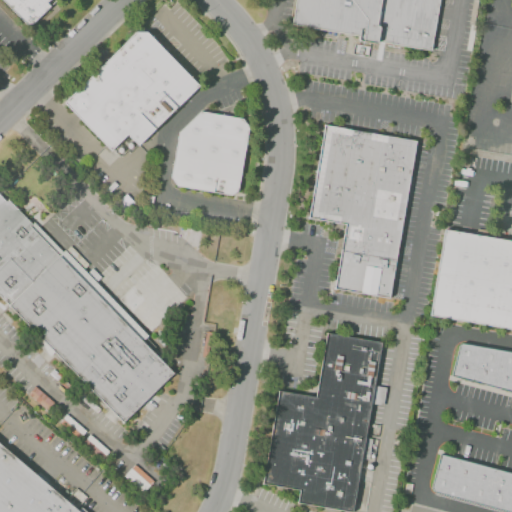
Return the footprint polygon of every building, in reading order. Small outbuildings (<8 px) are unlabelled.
[(1,0),(28,27),(55,0),(1,0)] [(294,0),(291,24),(358,36),(357,41),(376,44),(377,41),(430,50),(438,0),(294,0)] [(64,102),(135,32),(148,31),(199,86),(138,146),(127,134),(109,150),(64,102)] [(178,132),(170,177),(177,186),(230,195),(238,190),(247,129),(242,119),(200,111),(178,132)] [(324,124),(308,218),(344,224),(333,288),(389,298),(415,140),(324,124)] [(146,194),(153,195),(151,207),(144,206),(146,194)] [(0,195),(6,201),(8,199),(31,223),(33,222),(39,227),(47,218),(70,242),(64,250),(148,336),(142,341),(173,373),(122,422),(0,297),(0,195)] [(511,240),(445,228),(430,317),(511,329),(511,240)] [(130,284),(144,297),(131,311),(117,297),(130,284)] [(438,331),(429,329),(431,319),(440,321),(438,331)] [(326,334),(315,397),(277,390),(262,484),(299,490),(296,503),(353,511),(371,404),(383,405),(386,387),(374,385),(381,342),(326,334)] [(511,351),(459,343),(451,376),(511,392),(511,351)] [(0,511),(86,511),(80,507),(76,509),(0,444),(0,511)] [(511,511),(511,473),(439,454),(430,487),(433,491),(511,511)]
